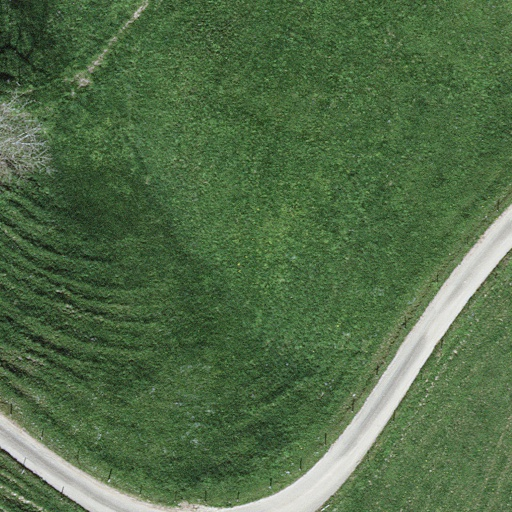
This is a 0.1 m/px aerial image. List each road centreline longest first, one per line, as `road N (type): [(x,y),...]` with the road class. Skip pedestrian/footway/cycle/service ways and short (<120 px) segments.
road 1 (unclassified): [(278,511),(330,474),(511,226)]
road 2 (track): [(151,0),(126,52),(90,98),(47,111),(0,110)]
road 3 (unclassified): [(0,427),(124,511)]
